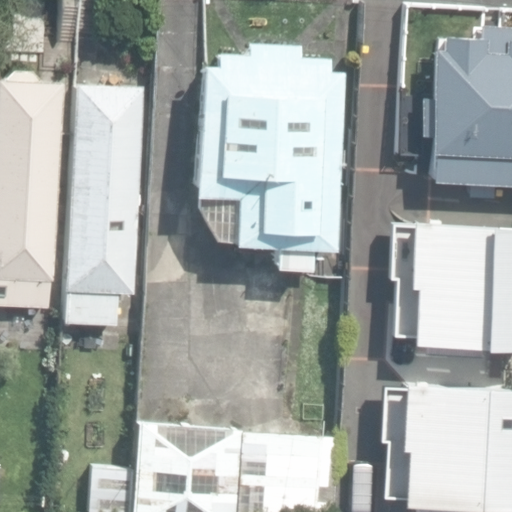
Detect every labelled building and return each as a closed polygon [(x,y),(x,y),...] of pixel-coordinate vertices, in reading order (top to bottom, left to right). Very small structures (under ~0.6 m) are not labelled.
[(475,48),(476,35),(437,33),(436,45),(428,45),(422,148),(428,148),(426,174),(511,179),(511,35),(502,35),(501,50),(475,48)] [(273,267),(308,267),(308,247),(331,247),(336,144),(340,71),(327,71),(328,60),(303,59),(304,49),(242,47),(241,53),(217,52),(216,64),(201,63),(194,192),(201,195),(197,207),(214,237),(229,236),(230,236),(230,241),(273,241),(273,267)] [(0,301),(44,303),(46,274),(51,275),(59,78),(38,77),(28,67),(8,66),(0,73),(0,301)] [(60,319),(112,321),(114,289),(131,289),(140,81),(71,78),(60,318),(60,319)] [(511,343),(511,221),(404,216),(401,281),(407,281),(405,336),(422,337),(421,350),(477,353),(478,342),(511,343)] [(511,505),(511,383),(395,377),(391,443),(398,443),(395,499),(511,505)] [(127,511),(229,511),(238,425),(136,417),(127,511)] [(239,426),(232,511),(324,511),(331,434),(239,426)] [(85,508),(125,511),(129,463),(88,460),(85,508)]
